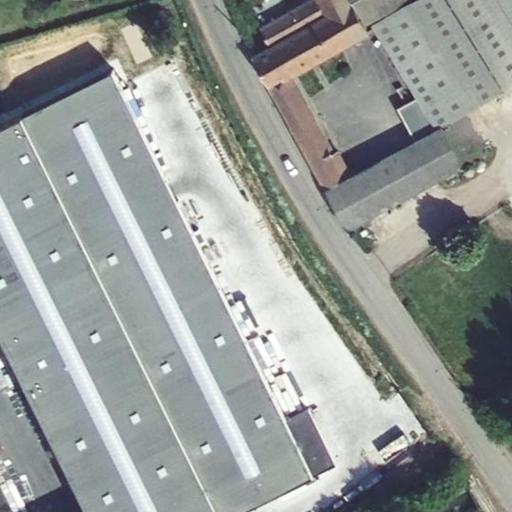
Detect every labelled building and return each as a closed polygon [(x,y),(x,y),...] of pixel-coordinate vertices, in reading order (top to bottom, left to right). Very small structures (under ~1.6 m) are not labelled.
[(288,75),(371,31),(369,26),(354,0),(311,0),(261,27),(270,44),(255,53),(297,130),(313,159),(350,225),(355,222),(465,162),(464,159),(473,153),(456,121),(441,130),(434,119),(402,134),(408,146),(347,179),(288,75)] [(354,0),(369,26),(375,22),(413,0),(354,0)] [(511,0),(413,0),(375,22),(434,119),(441,130),(456,121),(469,114),(511,89),(511,0)] [(98,82),(0,131),(0,326),(92,511),(248,511),(321,476),(293,421),(273,431),(98,82)] [(456,121),(473,153),(486,145),(469,114),(456,121)]
